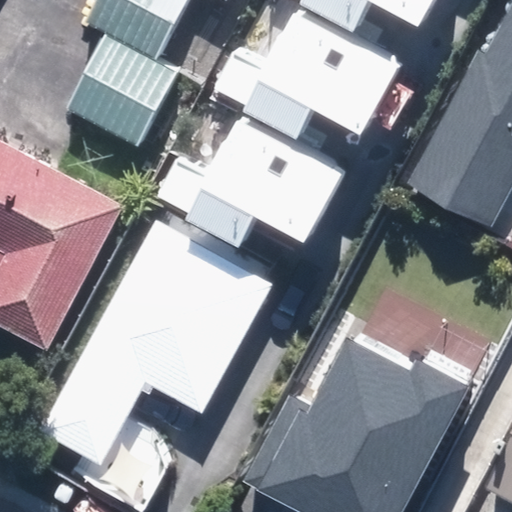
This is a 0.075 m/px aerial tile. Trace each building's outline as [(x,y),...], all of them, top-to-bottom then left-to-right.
[(183,0),(100,0),(91,18),(154,53),(183,0)] [(302,0),(301,3),(354,32),(371,2),(422,30),(438,0),(302,0)] [(511,0),(505,0),(409,190),(489,230),(511,184),(511,0)] [(302,12),(246,112),(299,141),(316,110),(367,139),(406,70),(302,12)] [(177,72),(110,37),(74,107),(142,141),(177,72)] [(241,117),(185,216),(238,246),(255,215),(306,244),(345,175),(241,117)] [(122,203),(0,138),(0,320),(46,345),(122,203)] [(156,222),(45,432),(100,461),(142,381),(205,414),(274,284),(156,222)] [(403,511),(468,392),(416,364),(412,373),(350,340),(311,411),(287,398),(242,481),(300,511),(403,511)] [(511,451),(488,495),(511,507),(511,451)]
